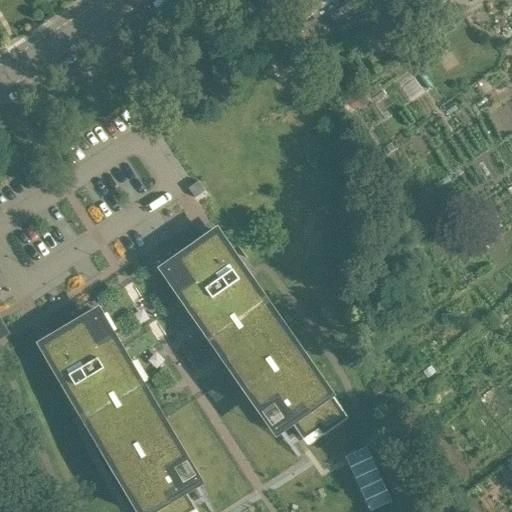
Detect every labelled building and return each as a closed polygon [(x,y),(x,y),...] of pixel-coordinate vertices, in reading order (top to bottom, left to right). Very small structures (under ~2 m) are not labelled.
[(330,14),(321,0),(287,0),(306,29),(330,14)] [(321,0),(330,14),(352,0),(321,0)] [(373,0),(366,0),(374,16),(380,12),(373,0)] [(303,54),(295,59),(302,69),(310,64),(303,54)] [(212,236),(164,270),(277,433),(292,422),(304,439),(319,429),(323,435),(348,418),(218,232),(212,236)] [(49,342),(42,345),(141,511),(190,511),(195,509),(185,492),(201,482),(99,312),(49,342)] [(399,389),(392,395),(398,401),(404,395),(399,389)] [(366,447),(345,457),(370,511),(391,502),(366,447)]
